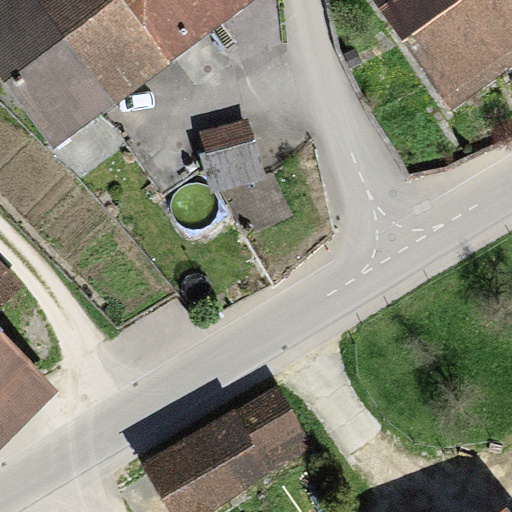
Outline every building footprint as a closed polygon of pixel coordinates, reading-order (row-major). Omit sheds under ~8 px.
[(257,0),(0,0),(0,78),(52,150),(257,0)] [(511,0),(379,0),(442,96),(511,49),(511,0)] [(259,173),(246,126),(196,139),(209,186),(259,173)] [(0,434),(42,393),(0,350),(0,306),(17,290),(0,272),(0,434)] [(270,389),(228,414),(257,461),(297,435),(270,389)] [(221,417),(98,486),(112,511),(205,511),(257,482),(221,417)]
